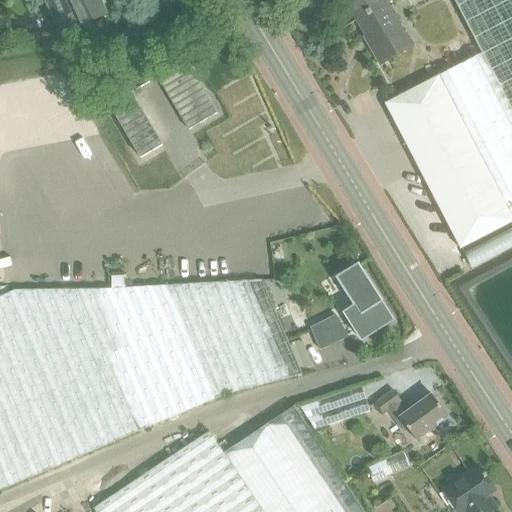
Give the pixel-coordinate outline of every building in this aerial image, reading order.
[(79,25),(106,12),(99,0),(43,0),(59,34),(79,25)] [(343,0),(355,21),(385,3),(383,0),(343,0)] [(427,0),(449,0),(476,57),(511,120),(511,0),(405,0),(410,9),(427,0)] [(410,45),(385,3),(355,21),(371,47),(369,48),(378,64),(410,45)] [(460,250),(511,222),(511,120),(476,57),(384,105),(460,250)] [(188,130),(216,114),(185,61),(157,77),(188,130)] [(140,159),(162,146),(130,93),(108,106),(140,159)] [(338,278),(341,283),(356,307),(345,314),(361,340),(391,321),(357,266),(338,278)] [(0,490),(138,433),(227,395),(314,372),(307,355),(322,349),(323,349),(313,326),(308,329),(288,280),(16,291),(0,298),(0,490)] [(337,315),(313,326),(323,349),(349,336),(337,315)] [(311,401),(320,425),(369,407),(360,383),(311,401)] [(438,435),(451,426),(447,420),(448,418),(431,395),(405,414),(398,404),(400,402),(392,391),(374,404),(382,415),(387,411),(401,431),(406,428),(416,442),(434,429),(438,435)] [(364,511),(294,406),(253,433),(223,453),(209,432),(93,509),(94,511),(364,511)] [(403,452),(385,460),(392,475),(410,467),(403,452)] [(493,511),(497,509),(488,496),(495,491),(479,467),(443,491),(457,511),(493,511)]
